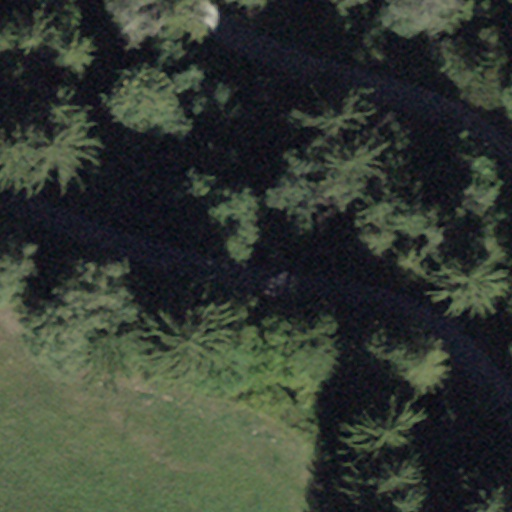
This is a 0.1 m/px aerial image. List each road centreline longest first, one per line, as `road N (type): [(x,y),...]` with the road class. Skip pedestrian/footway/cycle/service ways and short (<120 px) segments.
road 1 (track): [(511,413),(430,327),(282,281),(130,263),(0,191)]
road 2 (track): [(180,0),(265,54),(323,75),(419,93),(467,114),(511,149)]
